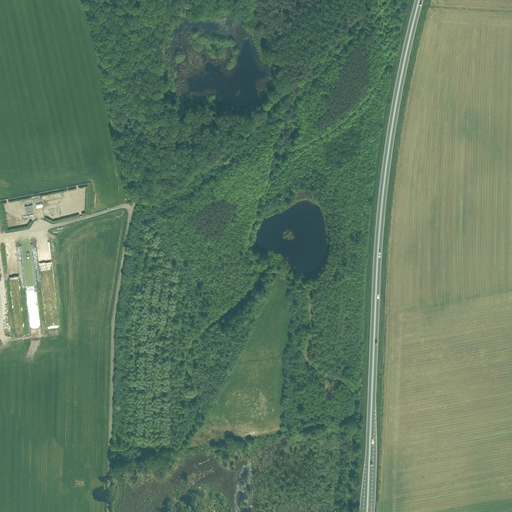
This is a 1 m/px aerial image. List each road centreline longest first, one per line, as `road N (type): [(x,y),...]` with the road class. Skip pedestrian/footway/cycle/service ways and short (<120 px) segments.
road 1 (trunk): [(366,511),(379,220),(419,0)]
road 2 (unclassified): [(108,511),(112,326),(130,209),(0,235)]
road 3 (track): [(261,274),(246,245),(269,174),(357,107),(391,50),(376,0)]
road 4 (track): [(342,511),(352,390),(304,359),(306,290),(283,272),(261,274)]
road 5 (track): [(109,449),(181,444),(198,404),(188,348),(261,274)]
road 6 (track): [(369,0),(291,83),(302,118),(287,154)]
road 7 (track): [(130,209),(106,88)]
